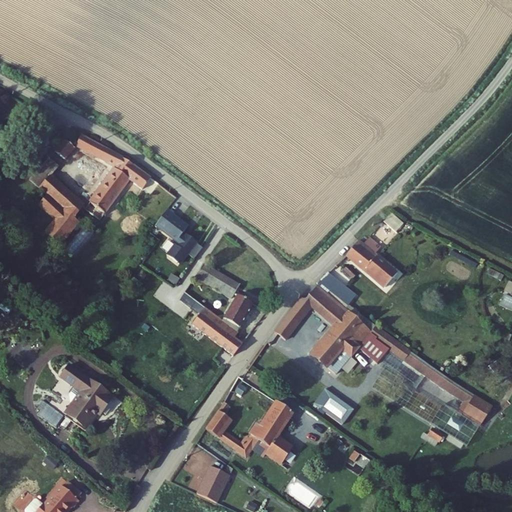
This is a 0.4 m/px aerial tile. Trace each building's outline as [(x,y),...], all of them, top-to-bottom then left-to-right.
[(124,157),(80,135),(76,147),(116,167),(86,210),(102,221),(130,180),(151,195),(159,184),(124,158),(124,157)] [(75,148),(65,139),(53,153),(63,161),(75,148)] [(58,168),(47,159),(29,179),(48,196),(38,206),(57,222),(46,235),(61,247),(80,224),(74,219),(85,206),(51,176),(58,168)] [(189,228),(168,210),(157,226),(181,245),(182,244),(185,246),(184,247),(182,250),(176,246),(173,249),(186,258),(197,243),(188,236),(185,239),(182,236),(189,228)] [(393,212),(385,220),(397,231),(405,223),(393,212)] [(369,237),(363,244),(375,253),(380,246),(369,237)] [(396,269),(358,241),(346,255),(385,285),(388,280),(396,269)] [(186,258),(173,249),(170,254),(170,258),(180,265),(186,258)] [(345,256),(384,286),(385,285),(346,255),(345,256)] [(208,260),(203,257),(197,267),(202,270),(208,260)] [(240,278),(208,260),(202,270),(200,273),(212,280),(216,274),(234,285),(232,291),(240,278)] [(197,271),(200,273),(202,270),(197,267),(193,275),(194,276),(197,271)] [(200,273),(197,271),(194,276),(229,296),(232,291),(212,280),(200,273)] [(332,276),(327,272),(314,283),(320,287),(321,285),(324,287),(332,276)] [(212,280),(232,291),(234,285),(216,274),(212,280)] [(342,285),(332,276),(324,287),(327,289),(334,295),(342,285)] [(324,293),(314,285),(302,300),(305,302),(304,303),(310,307),(333,326),(309,355),(334,375),(357,347),(370,331),(324,293)] [(354,294),(342,285),(334,295),(346,305),(354,294)] [(334,295),(327,289),(324,293),(370,331),(375,325),(346,305),(334,295)] [(250,302),(235,293),(221,316),(236,325),(250,302)] [(511,309),(511,295),(505,293),(501,304),(511,309)] [(304,303),(298,297),(273,332),(284,339),(310,307),(304,303)] [(194,301),(187,309),(190,311),(183,319),(232,355),(240,345),(217,328),(221,321),(194,301)] [(181,318),(183,319),(190,311),(187,309),(181,318)] [(245,339),(221,321),(217,328),(240,345),(245,339)] [(375,325),(370,331),(377,335),(390,344),(394,337),(375,325)] [(377,335),(370,331),(357,347),(362,353),(377,335)] [(484,397),(394,337),(390,344),(388,346),(474,402),(468,411),(473,413),(484,397)] [(113,398),(70,366),(61,379),(81,393),(64,415),(86,430),(113,398)] [(315,404),(344,424),(356,407),(327,387),(315,404)] [(228,405),(221,402),(202,428),(244,458),(248,453),(258,460),(263,452),(277,461),(288,446),(273,436),(290,412),(276,402),(242,447),(221,431),(230,418),(222,414),(228,405)] [(467,447),(481,426),(443,403),(431,422),(450,434),(449,436),(467,447)] [(417,428),(408,421),(403,427),(412,434),(417,428)] [(427,439),(439,445),(445,432),(433,427),(427,439)] [(222,473),(208,466),(195,494),(214,503),(229,469),(225,465),(222,473)] [(70,487),(65,493),(77,502),(81,497),(70,487)] [(57,496),(56,495),(45,508),(40,503),(37,503),(28,511),(70,511),(79,504),(77,502),(65,493),(62,490),(57,496)]
